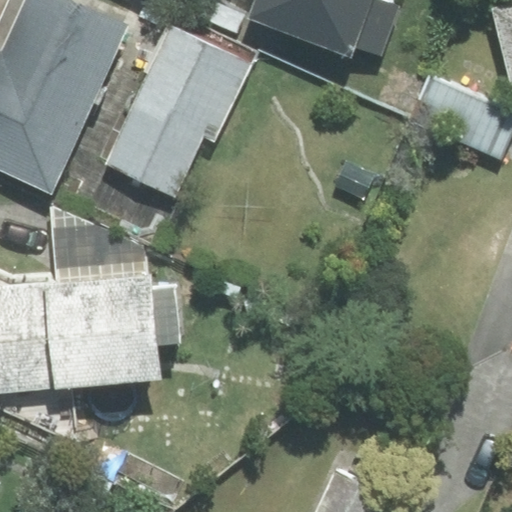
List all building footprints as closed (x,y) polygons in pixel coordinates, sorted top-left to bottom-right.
[(0,168),(50,191),(128,24),(77,0),(24,0),(0,52),(0,168)] [(256,0),(250,17),(351,54),(354,46),(382,56),(400,7),(381,0),(256,0)] [(511,5),(495,9),(511,77),(511,5)] [(105,164),(176,197),(203,137),(214,142),(250,64),(169,27),(105,164)] [(511,131),(511,113),(432,80),(414,121),(501,158),(511,131)] [(58,284),(11,288),(0,282),(0,391),(157,375),(154,344),(176,342),(171,293),(148,295),(143,248),(53,207),(58,284)] [(377,511),(386,494),(337,472),(318,511),(377,511)]
